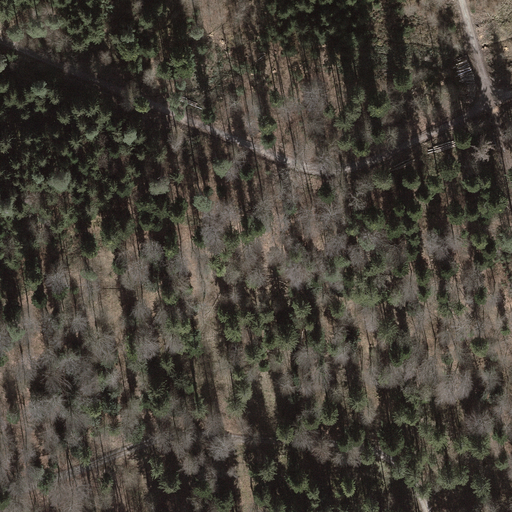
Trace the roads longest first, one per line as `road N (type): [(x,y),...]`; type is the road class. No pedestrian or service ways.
road 1 (track): [(0,40),(312,168),(366,162),(489,103)]
road 2 (track): [(0,492),(154,439),(206,434),(374,450),(406,471),(427,511)]
